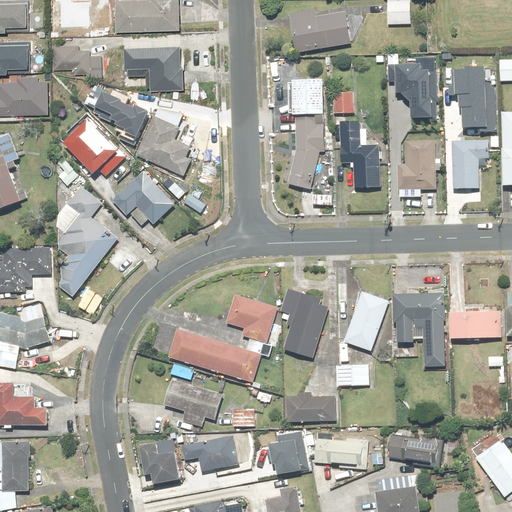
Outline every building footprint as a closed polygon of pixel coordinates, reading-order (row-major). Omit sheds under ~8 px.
[(0,0),(0,27),(33,26),(31,0),(0,0)] [(183,0),(156,0),(157,6),(121,6),(121,31),(186,31),(186,3),(183,3),(183,0)] [(412,0),(388,0),(389,25),(412,26),(412,0)] [(315,7),(292,13),(299,54),(355,38),(351,11),(317,20),(315,7)] [(82,16),(59,17),(59,27),(82,27),(82,16)] [(0,64),(34,63),(33,34),(0,35),(0,64)] [(101,44),(51,43),(51,70),(100,71),(101,44)] [(127,67),(157,67),(157,90),(187,90),(186,45),(127,45),(127,67)] [(511,60),(502,60),(501,83),(511,83),(511,60)] [(415,100),(415,114),(438,114),(438,63),(392,63),(392,91),(407,91),(415,100)] [(467,106),(467,129),(496,129),(496,82),(489,82),(489,68),(457,69),(458,94),(462,94),(462,106),(467,106)] [(0,94),(0,108),(49,107),(48,79),(41,79),(41,74),(21,75),(21,79),(1,80),(1,94),(0,94)] [(331,76),(298,75),(297,115),(331,115),(331,76)] [(102,91),(93,112),(116,122),(115,125),(126,129),(125,132),(136,137),(147,111),(135,106),(134,108),(119,102),(120,99),(102,91)] [(356,92),(335,92),(335,114),(356,114),(356,92)] [(453,100),(444,99),(443,136),(461,136),(462,107),(453,107),(453,100)] [(511,186),(511,111),(502,112),(502,186),(511,186)] [(135,153),(95,116),(67,146),(107,183),(135,153)] [(343,164),(354,163),(356,188),(384,186),(382,146),(363,148),(361,119),(341,120),(343,164)] [(314,187),(323,155),(332,154),(329,123),(297,127),(300,155),(293,181),(314,187)] [(162,124),(143,158),(183,180),(202,146),(162,124)] [(17,135),(0,142),(0,216),(42,200),(17,135)] [(492,158),(492,141),(452,140),(452,188),(481,188),(481,158),(492,158)] [(410,141),(410,166),(401,166),(401,188),(438,188),(438,141),(410,141)] [(60,177),(68,187),(84,174),(69,154),(59,162),(67,172),(60,177)] [(127,219),(140,209),(159,223),(175,202),(160,184),(153,186),(146,176),(113,201),(127,219)] [(120,240),(99,218),(106,207),(84,185),(69,209),(77,217),(55,252),(71,268),(61,283),(79,302),(120,240)] [(334,195),(313,194),(313,206),(334,207),(334,195)] [(0,294),(18,295),(29,286),(49,276),(50,245),(3,244),(2,264),(0,264),(0,294)] [(393,299),(366,289),(347,342),(374,352),(393,299)] [(298,316),(287,351),(315,360),(334,305),(291,290),(284,312),(298,316)] [(420,345),(420,324),(427,324),(426,363),(444,364),(445,293),(399,292),(398,345),(420,345)] [(282,308),(238,293),(227,325),(271,339),(282,308)] [(451,312),(451,341),(507,341),(507,312),(451,312)] [(0,338),(23,342),(25,350),(54,341),(53,326),(31,323),(32,319),(0,315),(0,338)] [(182,326),(172,357),(252,384),(262,353),(182,326)] [(20,356),(0,353),(0,367),(18,370),(20,356)] [(508,358),(490,359),(490,368),(508,368),(508,358)] [(374,364),(340,365),(340,389),(374,389),(374,364)] [(222,401),(175,382),(165,408),(213,426),(222,401)] [(274,396),(257,391),(254,401),(271,406),(274,396)] [(51,412),(37,411),(38,400),(14,399),(14,393),(0,392),(0,425),(51,427),(51,412)] [(339,400),(290,400),(290,424),(339,424),(339,400)] [(257,410),(233,410),(233,428),(257,428),(257,410)] [(271,446),(277,477),(311,471),(303,430),(279,435),(281,444),(271,446)] [(372,442),(320,436),(317,461),(369,467),(372,442)] [(443,436),(408,436),(408,462),(443,462),(443,436)] [(235,437),(183,447),(186,461),(201,458),(204,474),(240,468),(235,437)] [(511,451),(505,442),(479,462),(508,500),(511,497),(511,451)] [(153,476),(155,486),(182,481),(177,454),(159,457),(157,444),(142,447),(147,477),(153,476)] [(32,448),(3,447),(2,491),(31,492),(32,448)] [(385,511),(426,511),(422,488),(383,493),(385,511)] [(308,511),(305,493),(264,499),(266,511),(308,511)] [(228,511),(227,502),(191,509),(191,511),(228,511)]
